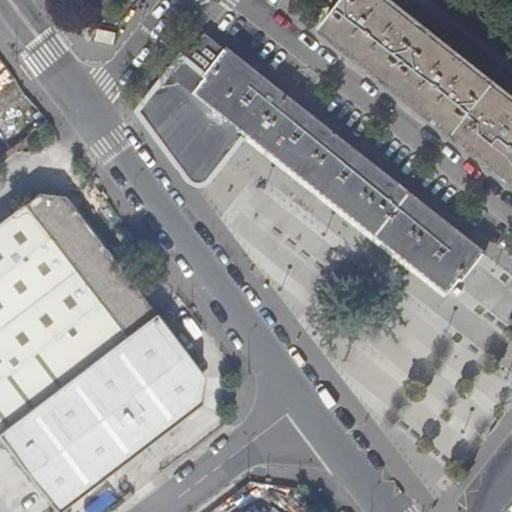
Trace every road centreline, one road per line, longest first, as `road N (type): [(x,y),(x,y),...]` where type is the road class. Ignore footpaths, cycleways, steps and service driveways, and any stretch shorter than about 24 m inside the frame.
road 1 (residential): [(302,395),(85,108)]
road 2 (residential): [(236,0),(511,216)]
road 3 (residential): [(147,511),(302,395)]
road 4 (residential): [(396,511),(302,395)]
road 5 (residential): [(85,108),(173,0)]
road 6 (residential): [(85,108),(2,0)]
